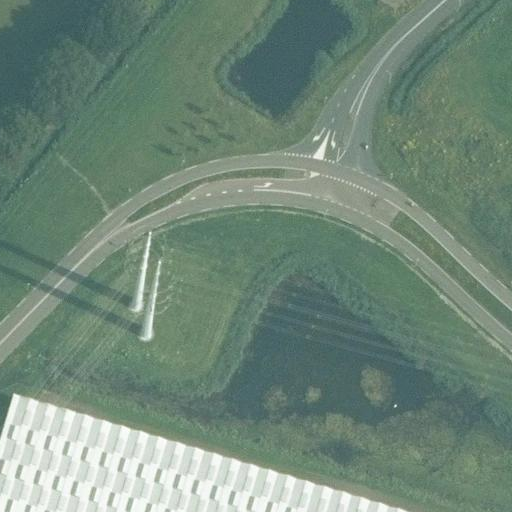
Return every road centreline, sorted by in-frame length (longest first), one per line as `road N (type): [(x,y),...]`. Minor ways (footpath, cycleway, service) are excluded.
road 1 (tertiary): [(320,171),(273,161),(200,171),(136,203),(87,253)]
road 2 (tertiary): [(87,253),(203,205),(290,199),(333,209)]
road 3 (tertiary): [(333,209),(390,240),(511,343)]
road 4 (tertiary): [(511,301),(422,221),(357,178)]
road 5 (tertiary): [(87,253),(0,345)]
road 6 (unclassified): [(445,0),(398,41),(363,88)]
